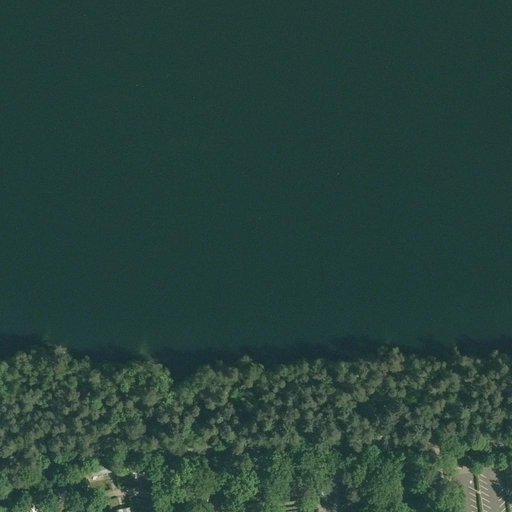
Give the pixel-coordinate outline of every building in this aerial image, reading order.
[(111,464),(89,469),(91,476),(113,471),(111,464)] [(78,478),(85,474),(81,468),(74,472),(78,478)] [(381,472),(385,480),(390,477),(386,469),(381,472)] [(422,470),(398,483),(401,489),(403,488),(411,483),(425,476),(422,470)] [(378,471),(353,484),(356,489),(360,488),(370,482),(381,476),(378,471)] [(341,472),(317,485),(320,490),(335,482),(344,478),(341,472)] [(262,473),(237,487),(241,492),(242,492),(255,485),(265,479),(262,473)] [(303,473),(278,486),(281,491),(306,478),(303,473)] [(219,474),(195,488),(198,493),(206,489),(223,480),(219,474)] [(72,478),(52,491),(56,497),(76,484),(72,478)] [(37,511),(30,501),(25,505),(30,511),(37,511)]
